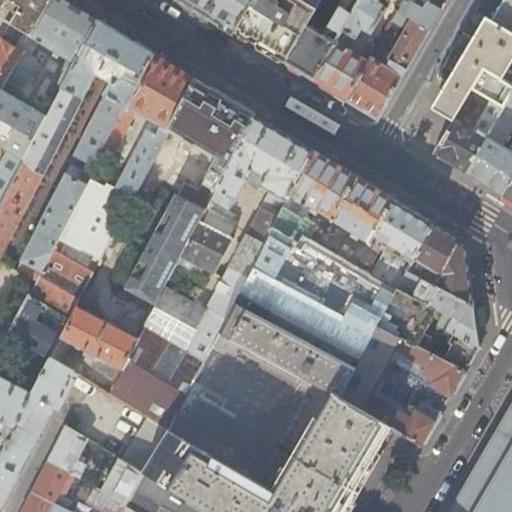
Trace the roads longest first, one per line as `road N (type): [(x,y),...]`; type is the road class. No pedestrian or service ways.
road 1 (tertiary): [(118,0),(374,152)]
road 2 (tertiary): [(511,340),(414,511)]
road 3 (residential): [(462,0),(374,152)]
road 4 (tertiary): [(374,152),(511,236)]
